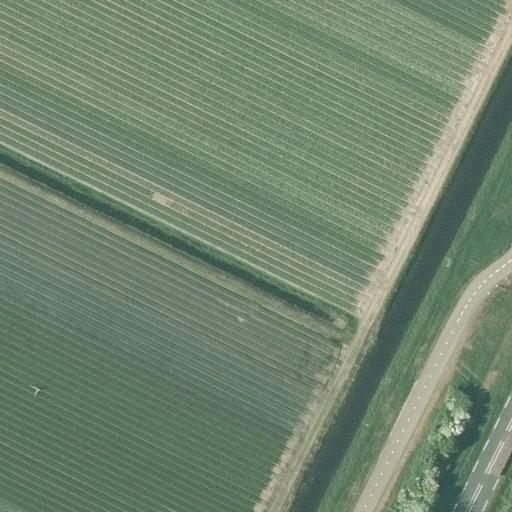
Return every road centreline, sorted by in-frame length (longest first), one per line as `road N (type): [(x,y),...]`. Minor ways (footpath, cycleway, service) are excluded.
road 1 (track): [(274,511),(511,30)]
road 2 (unclassified): [(362,511),(467,302),(511,260)]
